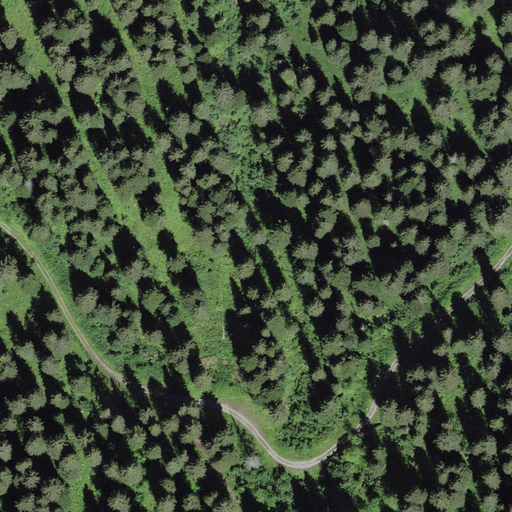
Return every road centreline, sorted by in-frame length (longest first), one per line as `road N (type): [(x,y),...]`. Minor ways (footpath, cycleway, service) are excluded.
road 1 (track): [(132,387),(230,410),(281,461),(318,464),(353,438),(400,358),(511,252)]
road 2 (track): [(0,221),(33,254),(98,359),(132,387)]
